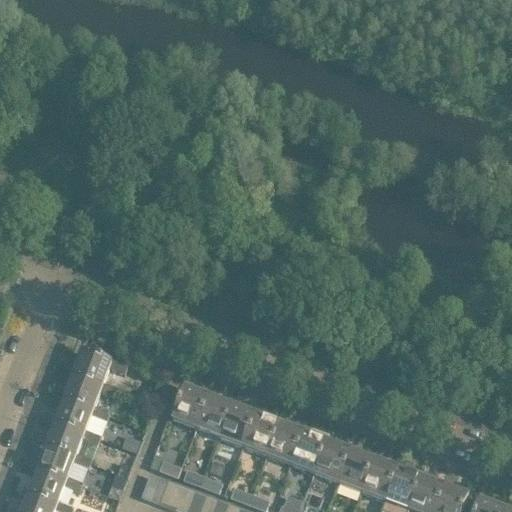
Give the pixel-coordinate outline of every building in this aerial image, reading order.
[(110,371),(125,377),(128,368),(112,362),(111,364),(83,354),(73,378),(103,389),(104,386),(110,371)] [(119,392),(104,386),(103,389),(73,378),(65,402),(94,413),(95,409),(101,394),(116,400),(119,392)] [(201,393),(200,395),(185,389),(173,421),(197,431),(210,397),(201,393)] [(218,402),(219,400),(210,397),(197,431),(220,439),(232,407),(218,402)] [(65,402),(56,425),(85,436),(86,433),(92,418),(107,424),(111,415),(95,409),(94,413),(65,402)] [(248,411),(247,413),(232,407),(220,439),(244,449),(257,415),(248,411)] [(265,420),(266,418),(257,415),(244,449),(267,457),(280,425),(265,420)] [(83,442),(98,447),(102,439),(86,433),(85,436),(56,425),(47,449),(76,460),(77,456),(83,442)] [(295,429),(294,431),(280,425),(267,457),(291,466),(304,433),(295,429)] [(312,438),(313,436),(304,433),(291,466),(315,476),(327,443),(312,438)] [(128,437),(123,449),(137,455),(142,443),(128,437)] [(342,447),(341,449),(327,443),(315,476),(338,484),(351,450),(342,447)] [(93,462),(77,456),(76,460),(47,449),(38,472),(67,483),(68,480),(74,465),(89,471),(93,462)] [(161,460),(179,468),(184,457),(166,449),(161,460)] [(360,456),(360,454),(351,450),(338,484),(362,494),(375,461),(360,456)] [(389,465),(389,467),(375,461),(362,494),(385,502),(398,468),(389,465)] [(122,464),(117,476),(129,480),(134,469),(122,464)] [(182,470),(163,464),(160,474),(178,481),(182,470)] [(407,474),(407,472),(398,468),(385,502),(381,511),(408,511),(421,479),(407,474)] [(84,486),(68,480),(67,483),(38,472),(29,496),(58,508),(59,504),(65,489),(80,494),(84,486)] [(188,473),(184,483),(201,490),(205,479),(188,473)] [(117,476),(112,488),(124,492),(129,480),(117,476)] [(151,478),(142,500),(154,505),(162,482),(151,478)] [(219,496),(223,486),(205,479),(201,490),(219,496)] [(436,483),(436,485),(421,479),(408,511),(435,511),(445,486),(436,483)] [(165,509),(174,487),(162,482),(154,505),(165,509)] [(454,491),(454,490),(445,486),(435,511),(463,511),(469,497),(454,491)] [(174,487),(165,509),(172,511),(176,511),(185,491),(174,487)] [(185,491),(176,511),(189,511),(196,495),(185,491)] [(235,491),(231,501),(248,507),(252,497),(235,491)] [(196,495),(189,511),(202,511),(207,499),(196,495)] [(73,511),(74,510),(59,504),(58,508),(29,496),(22,511),(73,511)] [(293,511),(317,511),(319,507),(283,496),(279,508),(293,511)] [(260,511),(266,511),(270,504),(252,497),(248,507),(260,511)] [(207,499),(202,511),(215,511),(218,504),(207,499)] [(480,501),(475,511),(504,511),(505,509),(496,506),(495,507),(480,501)]
